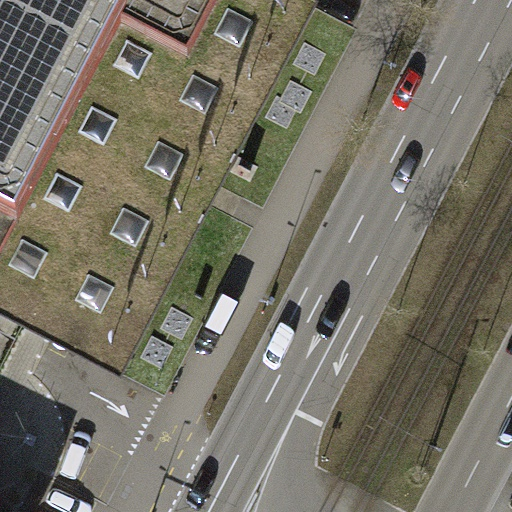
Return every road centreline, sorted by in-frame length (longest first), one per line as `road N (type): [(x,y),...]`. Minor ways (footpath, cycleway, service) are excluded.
road 1 (secondary): [(477,0),(266,400)]
road 2 (secondary): [(449,511),(511,400)]
road 3 (secondary): [(266,400),(207,511)]
